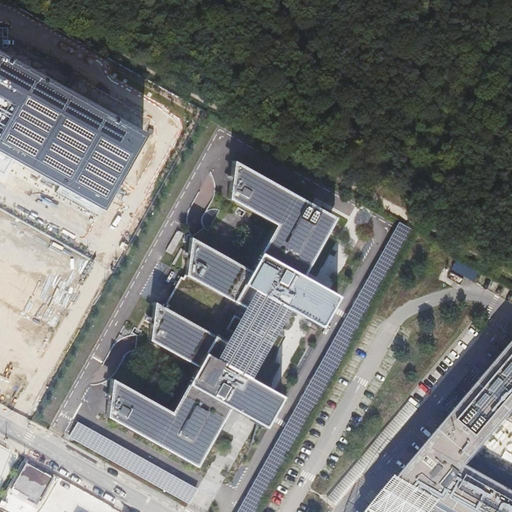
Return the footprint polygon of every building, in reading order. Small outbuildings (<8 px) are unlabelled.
[(0,49),(0,174),(6,178),(14,163),(58,187),(56,192),(99,216),(146,130),(0,49)] [(197,469),(229,410),(239,392),(247,378),(260,355),(248,348),(260,326),(272,333),(285,309),(290,312),(321,329),(338,298),(303,278),(335,219),(233,162),(231,179),(228,177),(225,181),(230,184),(228,200),(275,226),(250,272),(220,256),(190,239),(188,256),(185,254),(183,258),(188,261),(186,277),(244,310),(241,316),(248,320),(236,342),(229,337),(225,343),(154,304),(152,321),(149,319),(147,323),(151,326),(149,342),(196,368),(171,414),(112,380),(109,397),(106,395),(104,400),(109,402),(107,419),(174,456),(197,469)] [(258,511),(414,231),(399,223),(238,511),(258,511)] [(247,378),(239,392),(252,399),(251,402),(253,405),(255,406),(258,406),(260,404),(263,406),(271,392),(270,391),(273,382),(274,377),(280,366),(275,363),(278,352),(285,339),(281,335),(284,323),(290,312),(285,309),(272,333),(260,326),(248,348),(260,355),(247,378)] [(435,511),(438,509),(439,509),(437,511),(511,511),(511,352),(376,511),(435,511)] [(239,392),(229,410),(240,416),(254,424),(261,428),(265,430),(282,398),(271,392),(270,391),(247,378),(239,392)] [(191,505),(199,491),(78,424),(71,438),(188,504),(191,505)]
